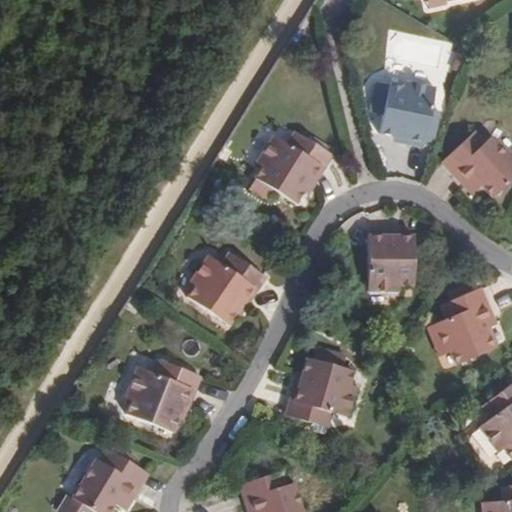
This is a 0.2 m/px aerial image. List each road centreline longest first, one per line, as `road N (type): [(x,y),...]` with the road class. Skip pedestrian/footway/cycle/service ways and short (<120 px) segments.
road 1 (track): [(0,467),(291,0)]
road 2 (residential): [(511,265),(409,193),(370,191),(334,208),(311,242),(267,350),(181,481),(171,511)]
